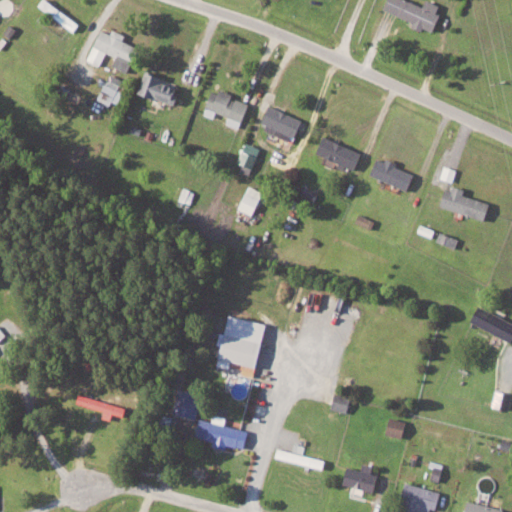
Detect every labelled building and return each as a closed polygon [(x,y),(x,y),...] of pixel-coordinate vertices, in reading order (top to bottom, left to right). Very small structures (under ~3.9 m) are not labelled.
[(43,0),(40,4),(74,33),(82,24),(53,0),(43,0)] [(436,30),(443,13),(439,11),(442,4),(432,0),(426,0),(425,5),(414,0),(389,0),(386,8),(415,21),(414,25),(425,30),(426,27),(436,30)] [(130,72),(141,46),(126,39),(128,33),(115,28),(113,32),(102,27),(89,58),(102,64),(107,52),(118,56),(114,65),(130,72)] [(100,97),(117,105),(128,80),(111,72),(100,97)] [(141,93),(177,102),(182,81),(146,72),(141,93)] [(207,114),(217,117),(218,111),(229,115),(227,123),(243,127),(251,99),(214,89),(207,114)] [(304,119),(273,105),(263,125),(294,140),(304,119)] [(364,151),(325,135),(318,152),(340,161),(340,163),(357,170),(364,151)] [(244,163),(242,170),(252,174),(263,147),(248,141),(240,161),(244,163)] [(410,190),(417,173),(378,157),(371,174),(410,190)] [(453,185),(457,172),(437,165),(433,178),(453,185)] [(493,202),(466,193),(467,188),(452,183),(444,205),(487,220),(493,202)] [(264,190),(248,185),(240,209),(257,214),(264,190)] [(474,321),(511,340),(511,319),(482,305),(474,321)] [(270,322),(233,314),(229,333),(220,332),(217,345),(223,347),(219,365),(231,367),(232,362),(260,368),(270,322)] [(0,341),(8,334),(0,324),(0,341)] [(511,404),(511,392),(499,389),(495,405),(511,409),(511,404)] [(107,411),(105,417),(114,420),(116,413),(127,416),(130,407),(80,392),(77,402),(107,411)] [(351,412),(353,396),(336,394),(333,409),(351,412)] [(406,438),(410,421),(392,416),(388,433),(406,438)] [(246,450),(251,431),(202,418),(197,435),(215,440),(215,442),(246,450)] [(276,458),(326,466),(327,457),(278,449),(276,458)] [(346,484),(377,491),(381,474),(373,472),(375,465),(366,463),(364,469),(350,466),(346,484)] [(444,491),(409,482),(403,506),(423,511),(431,511),(433,507),(439,509),(444,491)] [(467,511),(505,511),(506,507),(470,501),(467,511)]
